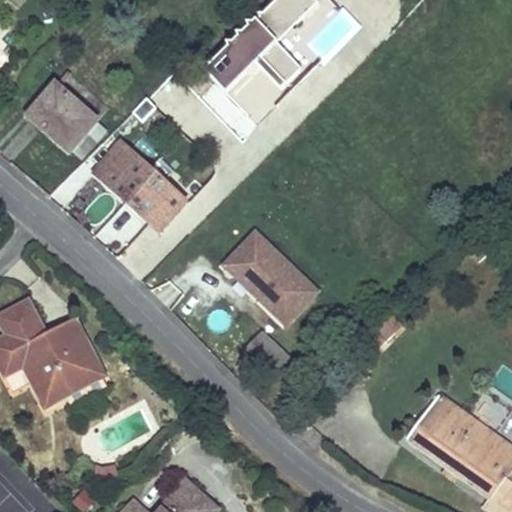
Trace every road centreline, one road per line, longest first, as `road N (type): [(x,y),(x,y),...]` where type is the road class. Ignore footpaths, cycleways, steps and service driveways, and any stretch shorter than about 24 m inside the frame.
road 1 (unclassified): [(0,186),(300,467),(367,511)]
road 2 (unknown): [(124,295),(371,49)]
